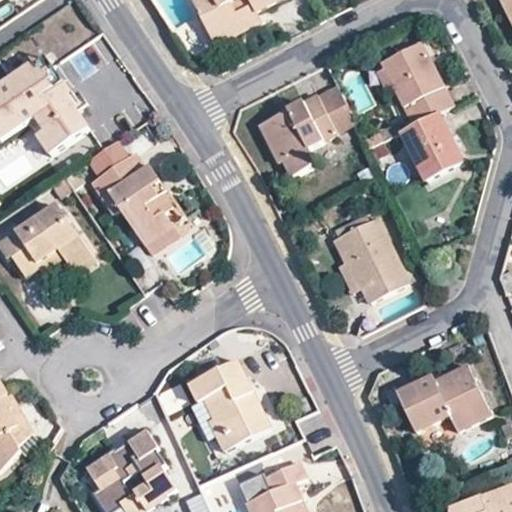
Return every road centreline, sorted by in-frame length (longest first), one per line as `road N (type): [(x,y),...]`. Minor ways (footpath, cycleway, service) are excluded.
road 1 (residential): [(278,276),(147,362),(90,379),(37,370),(0,318)]
road 2 (residential): [(190,114),(416,0)]
road 3 (residential): [(190,114),(278,276)]
road 4 (residential): [(476,288),(458,312),(326,375)]
road 5 (residential): [(432,0),(456,14),(511,126)]
road 6 (residential): [(326,375),(385,511)]
road 7 (residential): [(109,0),(190,114)]
road 8 (residential): [(511,159),(476,288)]
